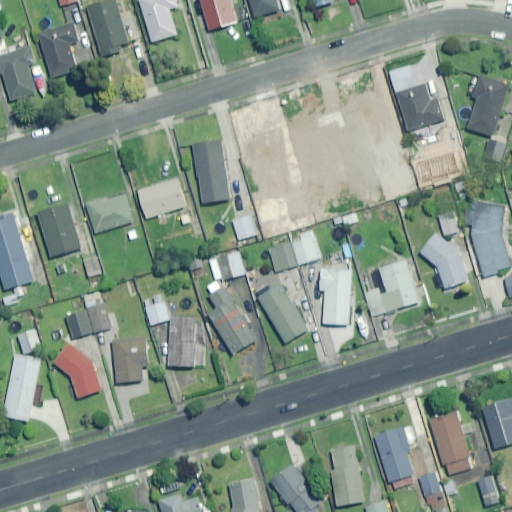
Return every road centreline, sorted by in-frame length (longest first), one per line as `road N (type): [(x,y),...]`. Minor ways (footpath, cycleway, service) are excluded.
road 1 (residential): [(511,336),(0,491)]
road 2 (residential): [(0,154),(444,22),(511,28)]
